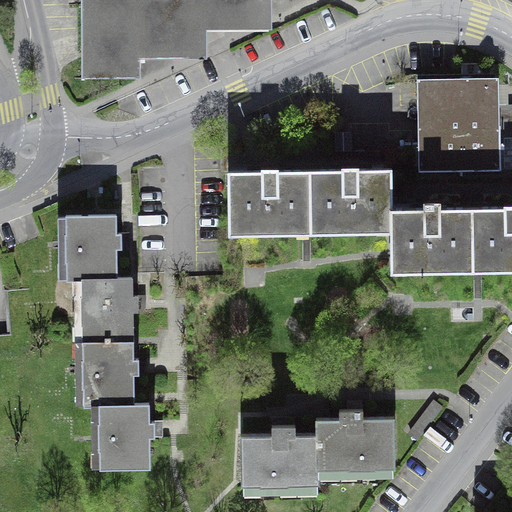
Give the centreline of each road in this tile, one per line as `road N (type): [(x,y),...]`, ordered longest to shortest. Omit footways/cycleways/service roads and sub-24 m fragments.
road 1 (residential): [(53,136),(152,129),(416,14),(460,16),(511,37)]
road 2 (residential): [(422,511),(511,395)]
road 3 (residential): [(53,136),(47,73),(25,7)]
road 4 (residential): [(25,7),(4,94),(7,135)]
